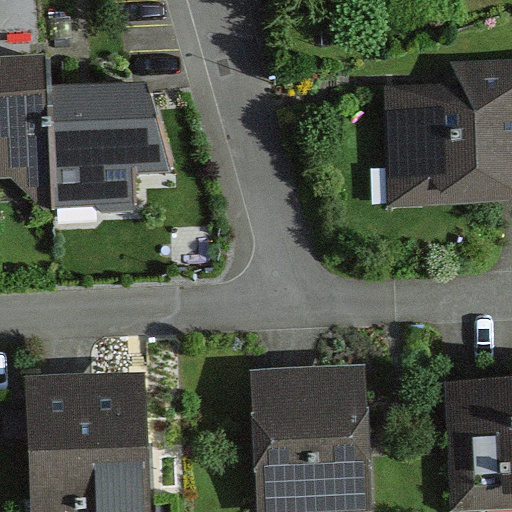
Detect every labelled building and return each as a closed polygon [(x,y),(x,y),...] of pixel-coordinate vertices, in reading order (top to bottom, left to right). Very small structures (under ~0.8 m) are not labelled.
[(56,85),(56,59),(0,60),(0,179),(59,177),(56,85)] [(511,208),(511,66),(451,69),(452,88),(383,90),(388,213),(511,208)] [(145,211),(141,82),(56,85),(59,177),(59,213),(145,211)] [(374,366),(252,369),(257,511),(378,507),(374,366)] [(511,374),(444,377),(449,502),(511,500),(511,374)] [(153,511),(148,378),(29,382),(33,511),(153,511)]
